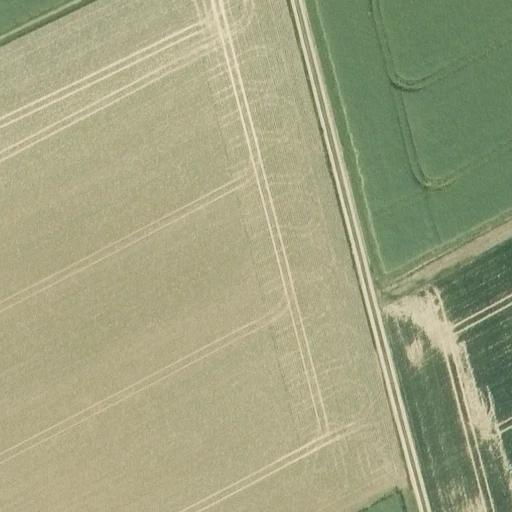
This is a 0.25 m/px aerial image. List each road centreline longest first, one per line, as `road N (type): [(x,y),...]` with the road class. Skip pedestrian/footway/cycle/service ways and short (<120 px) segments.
road 1 (track): [(424,511),(295,0)]
road 2 (track): [(371,302),(511,229)]
